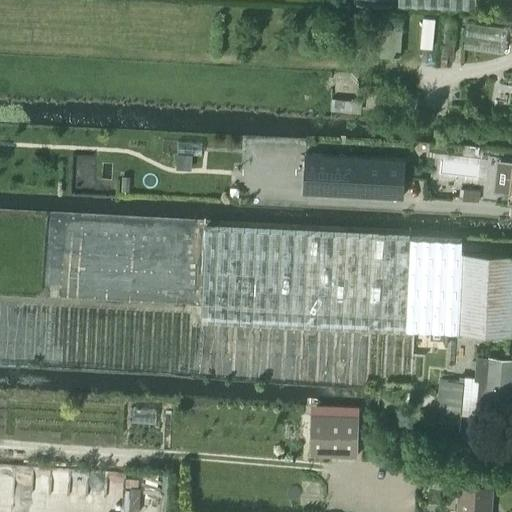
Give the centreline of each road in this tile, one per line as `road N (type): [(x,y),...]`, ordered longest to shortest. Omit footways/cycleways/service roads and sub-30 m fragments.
road 1 (track): [(511,54),(462,74),(0,54)]
road 2 (track): [(264,174),(174,175),(125,151),(0,144)]
